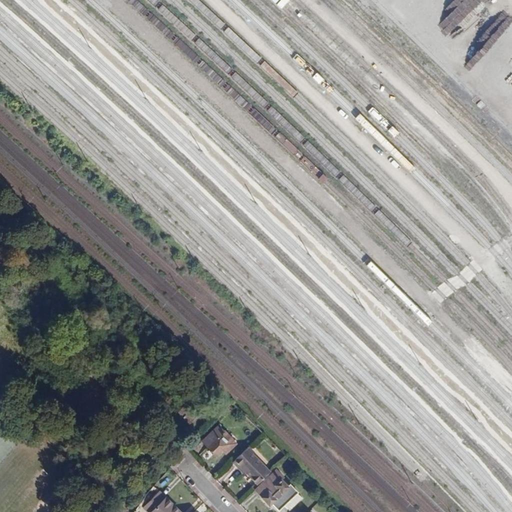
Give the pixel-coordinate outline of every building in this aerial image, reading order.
[(177,412),(188,424),(199,413),(188,402),(177,412)] [(202,440),(216,454),(222,449),(226,445),(229,448),(235,443),(218,425),(202,440)] [(254,450),(249,444),(231,461),(236,467),(238,466),(244,472),(256,484),(271,470),(253,452),(254,450)] [(262,483),(268,489),(260,497),(269,506),(272,504),(279,511),(284,505),(297,493),(298,492),(291,485),(289,487),(281,478),(283,476),(276,470),(262,483)] [(150,511),(180,511),(166,497),(164,497),(160,493),(151,502),(155,507),(150,511)] [(302,498),(297,493),(284,505),(289,510),(302,498)]
